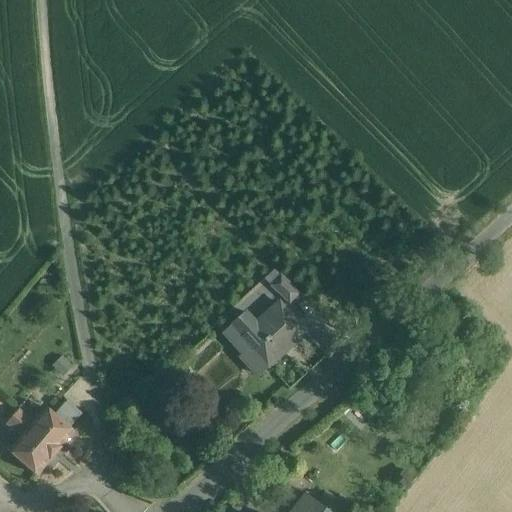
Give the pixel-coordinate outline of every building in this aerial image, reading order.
[(298,294),(280,277),(271,286),(289,303),(298,294)] [(279,304),(255,325),(245,313),(230,326),(268,367),(286,351),(285,350),(305,332),(279,304)] [(55,417),(46,409),(34,423),(27,431),(55,454),(73,433),(68,429),(80,415),(67,403),(55,417)] [(34,423),(19,410),(12,418),(27,431),(34,423)] [(27,431),(12,418),(6,425),(21,438),(27,431)] [(55,454),(27,431),(21,438),(9,452),(37,475),(55,454)] [(145,451),(132,461),(144,477),(157,468),(145,451)] [(328,511),(305,494),(291,511),(328,511)] [(340,496),(328,511),(342,511),(349,503),(340,496)]
